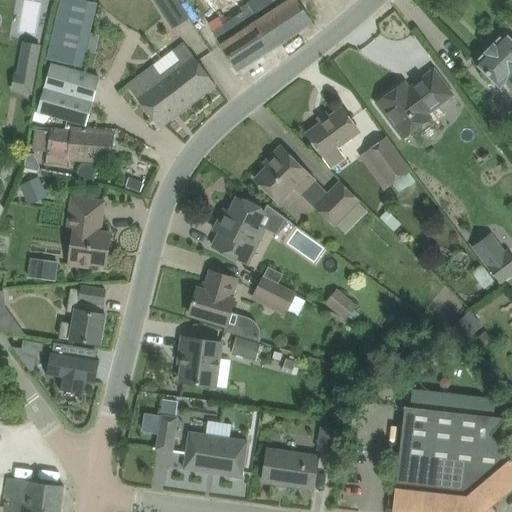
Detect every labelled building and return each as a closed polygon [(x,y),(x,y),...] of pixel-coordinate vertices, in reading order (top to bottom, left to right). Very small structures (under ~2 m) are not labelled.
[(82,67),(97,4),(82,0),(60,0),(47,58),(82,67)] [(161,11),(177,0),(154,0),(161,11)] [(278,8),(272,0),(252,0),(248,3),(251,7),(223,25),(224,26),(214,33),(222,45),(239,72),(241,71),(240,70),(261,55),(263,58),(271,52),(256,29),(267,22),(264,18),(278,8)] [(272,0),(278,8),(264,18),(267,22),(256,29),(271,52),(272,52),(272,51),(311,24),(312,25),(313,24),(297,0),(272,0)] [(511,88),(511,40),(504,33),(476,63),(501,87),(505,82),(511,88)] [(217,86),(184,43),(173,51),(180,59),(162,72),(188,107),(217,86)] [(86,126),(100,77),(51,63),(37,112),(86,126)] [(188,107),(162,72),(159,75),(152,65),(127,84),(160,128),(188,107)] [(428,114),(453,95),(434,70),(409,88),(405,82),(377,103),(403,138),(431,117),(428,114)] [(32,95),(36,76),(17,73),(15,72),(11,91),(32,95)] [(307,134),(323,155),(321,157),(331,170),(346,158),(337,146),(359,130),(343,108),(307,134)] [(116,134),(69,130),(69,129),(50,127),(49,132),(35,130),(33,149),(46,151),(45,166),(66,168),(67,157),(112,161),(116,134)] [(366,153),(391,187),(411,171),(387,137),(366,153)] [(313,181),(285,150),(256,179),(276,201),(289,187),(298,196),(313,181)] [(24,168),(37,171),(39,171),(40,166),(35,154),(27,153),(24,168)] [(95,181),(95,165),(83,164),(78,170),(77,180),(95,181)] [(19,186),(25,200),(45,190),(38,176),(36,177),(37,171),(24,168),(22,180),(27,182),(19,186)] [(340,181),(313,208),(334,228),(360,201),(340,181)] [(90,268),(91,263),(107,266),(112,234),(100,232),(104,202),(72,197),(69,229),(74,230),(69,266),(90,268)] [(247,264),(264,229),(257,226),(264,211),(238,198),(231,212),(225,209),(215,231),(220,233),(214,247),(247,264)] [(511,274),(511,261),(506,253),(488,266),(501,283),(511,274)] [(30,278),(59,278),(59,259),(31,259),(30,278)] [(190,314),(227,325),(231,312),(235,298),(233,297),(239,279),(212,271),(206,291),(198,288),(190,314)] [(297,293),(263,276),(254,293),(288,310),(297,293)] [(107,290),(83,286),(80,286),(80,290),(71,288),(67,312),(73,313),(72,323),(63,322),(60,337),(71,339),(101,345),(106,314),(103,314),(107,290)] [(357,305),(344,294),(332,309),(345,320),(348,317),(354,309),(357,305)] [(494,342),(485,331),(473,341),(482,353),(494,342)] [(222,344),(183,337),(181,357),(184,358),(181,381),(216,388),(222,344)] [(236,337),(231,354),(256,361),(261,344),(236,337)] [(22,348),(38,351),(43,351),(44,343),(24,340),(22,348)] [(51,351),(51,353),(53,353),(49,374),(47,373),(47,375),(63,377),(61,390),(62,390),(62,388),(83,391),(82,394),(84,394),(86,381),(96,383),(96,382),(94,382),(98,361),(100,361),(100,360),(97,359),(75,356),(77,346),(55,342),(53,352),(51,351)] [(283,354),(275,351),(273,358),(281,361),(283,354)] [(282,371),(292,374),(294,366),(296,362),(286,359),(282,371)] [(155,450),(173,453),(179,417),(176,417),(179,402),(165,400),(163,415),(161,414),(155,450)] [(207,431),(207,419),(224,419),(224,405),(195,405),(195,430),(207,431)] [(393,511),(404,511),(484,511),(492,506),(497,511),(498,511),(492,505),(511,488),(511,459),(491,434),(504,418),(464,413),(405,405),(395,486),(393,511)] [(320,427),(317,450),(334,452),(337,429),(320,427)] [(246,440),(189,431),(186,454),(187,454),(185,462),(225,468),(223,475),(243,478),(246,440)] [(319,459),(267,451),(263,481),(265,482),(265,480),(288,483),(288,485),(315,489),(319,459)] [(60,511),(64,489),(64,487),(65,486),(7,478),(4,501),(25,504),(24,511),(60,511)]
